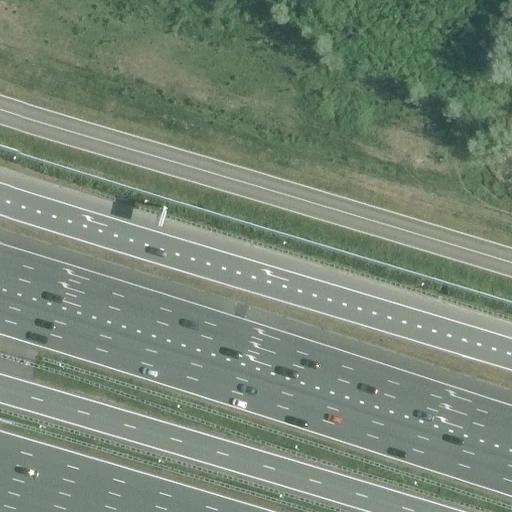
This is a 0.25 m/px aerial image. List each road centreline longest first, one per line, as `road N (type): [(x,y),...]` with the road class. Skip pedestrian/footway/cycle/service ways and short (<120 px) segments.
road 1 (motorway): [(511,453),(0,291)]
road 2 (motorway): [(511,364),(0,207)]
road 3 (motorway): [(0,391),(406,511)]
